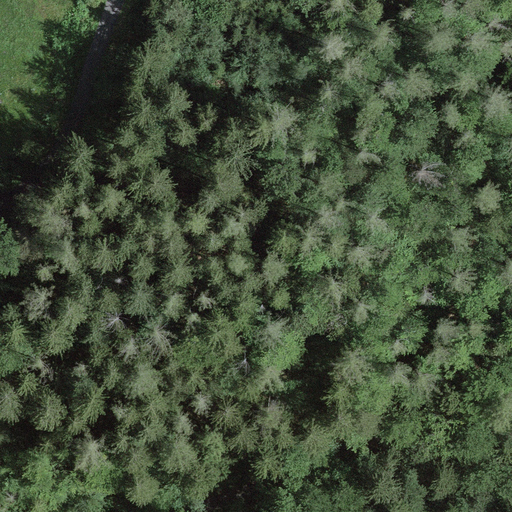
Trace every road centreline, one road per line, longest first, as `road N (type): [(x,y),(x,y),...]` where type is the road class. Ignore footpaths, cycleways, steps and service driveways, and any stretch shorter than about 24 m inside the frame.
road 1 (track): [(511,307),(415,411),(270,480),(179,511)]
road 2 (unclassified): [(0,199),(39,172),(64,141),(115,0)]
